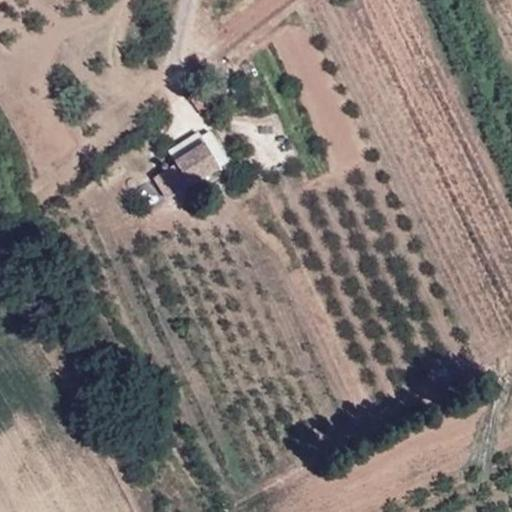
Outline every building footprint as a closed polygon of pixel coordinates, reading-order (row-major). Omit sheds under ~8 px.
[(209,133),(200,139),(203,144),(219,169),(227,163),(209,133)] [(203,144),(200,139),(197,134),(169,152),(174,162),(203,144)] [(219,169),(203,144),(174,162),(190,187),(219,169)] [(447,375),(448,378),(452,383),(460,380),(455,371),(447,375)] [(452,383),(448,378),(439,381),(443,391),(453,386),(452,383)]
